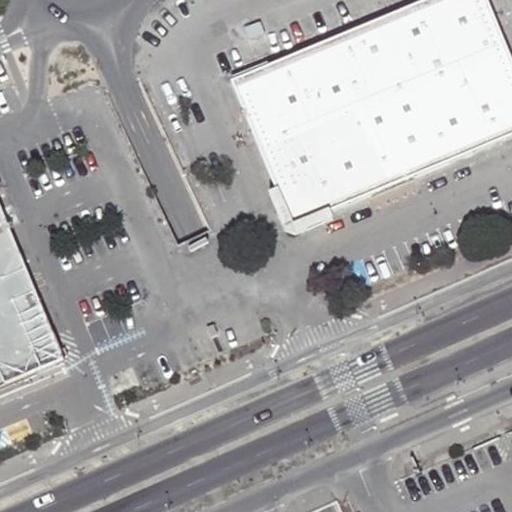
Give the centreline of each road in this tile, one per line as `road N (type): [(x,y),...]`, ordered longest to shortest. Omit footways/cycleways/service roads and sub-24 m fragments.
road 1 (unclassified): [(320,511),(103,29)]
road 2 (secondary): [(511,304),(40,511)]
road 3 (secondary): [(128,511),(511,344)]
road 4 (unclassified): [(230,511),(511,389)]
